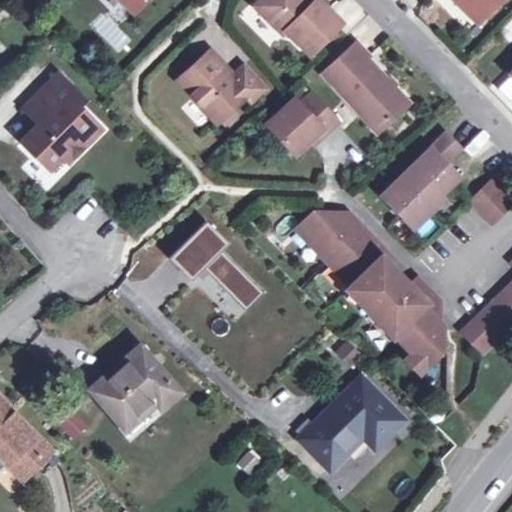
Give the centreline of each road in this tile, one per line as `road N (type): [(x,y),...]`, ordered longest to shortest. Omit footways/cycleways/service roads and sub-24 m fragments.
road 1 (residential): [(373,0),(511,144)]
road 2 (residential): [(0,201),(58,264),(0,331)]
